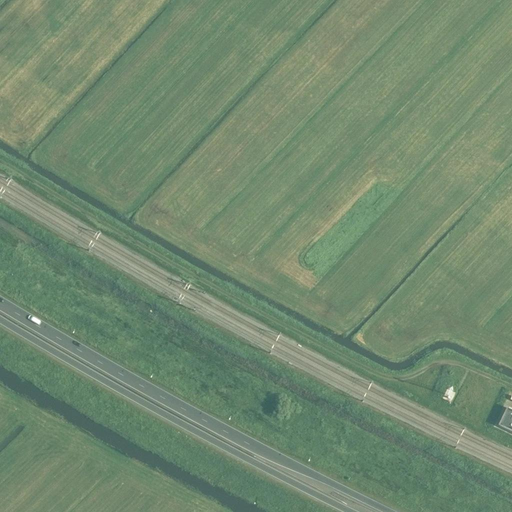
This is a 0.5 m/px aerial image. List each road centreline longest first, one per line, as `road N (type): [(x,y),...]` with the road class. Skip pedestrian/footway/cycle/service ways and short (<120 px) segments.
road 1 (trunk): [(391,511),(120,373),(0,301)]
road 2 (trunk): [(0,319),(354,511)]
